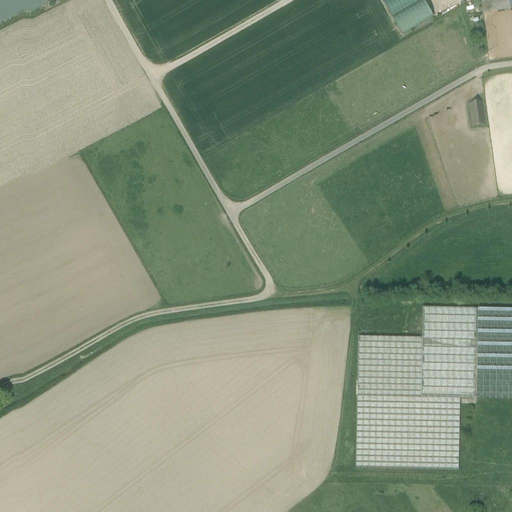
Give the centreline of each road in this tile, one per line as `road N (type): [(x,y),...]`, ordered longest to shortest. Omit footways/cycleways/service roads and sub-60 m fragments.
road 1 (track): [(106,0),(229,216),(483,68)]
road 2 (track): [(0,390),(132,316),(276,296)]
road 3 (track): [(276,296),(343,285),(424,229),(511,202)]
